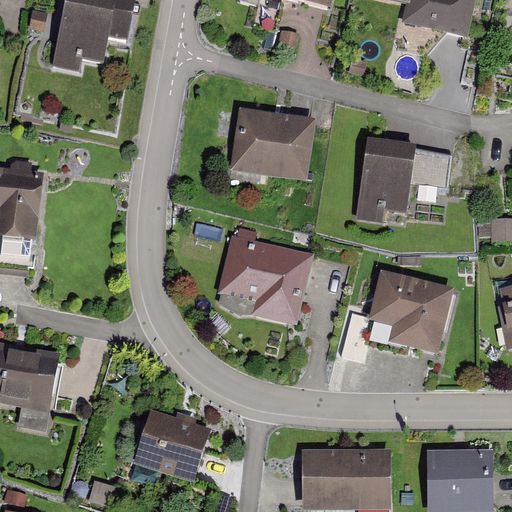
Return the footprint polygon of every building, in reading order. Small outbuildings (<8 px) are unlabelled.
[(59,33),(65,5),(42,0),(37,28),(59,33)] [(137,6),(101,0),(67,0),(56,70),(84,75),(86,64),(109,68),(113,46),(130,49),(137,6)] [(273,0),(336,13),(338,0),(273,0)] [(402,28),(469,42),(477,0),(373,0),(407,7),(402,28)] [(321,128),(243,116),(233,174),(312,186),(321,128)] [(458,163),(369,151),(359,223),(384,227),(386,213),(411,216),(415,189),(454,195),(458,163)] [(44,177),(0,173),(0,236),(37,240),(44,177)] [(492,241),(492,245),(511,245),(511,221),(492,222),(492,224),(479,225),(479,241),(492,241)] [(317,261),(236,242),(223,295),(258,303),(255,316),(301,327),(317,261)] [(453,297),(385,279),(373,325),(398,332),(394,345),(437,356),(453,297)] [(507,353),(511,352),(511,290),(500,292),(503,309),(499,310),(507,353)] [(64,359),(0,347),(0,406),(54,416),(64,359)] [(209,435),(153,416),(138,460),(194,479),(209,435)] [(395,511),(397,455),(308,453),(306,511),(395,511)] [(500,511),(498,454),(433,455),(434,511),(500,511)]
